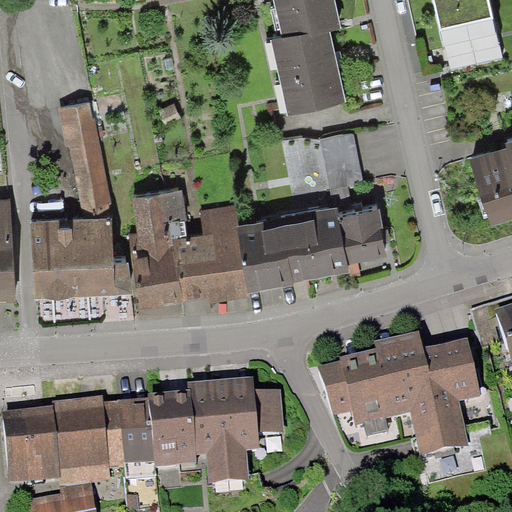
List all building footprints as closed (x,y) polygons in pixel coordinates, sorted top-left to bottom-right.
[(335,19),(330,0),(269,0),(278,33),(328,20),(335,19)] [(480,0),(421,0),(426,21),(482,8),(480,0)] [(328,20),(278,33),(268,35),(288,112),(347,98),(328,20)] [(90,102),(62,108),(81,216),(42,222),(43,296),(130,291),(125,262),(113,261),(113,220),(90,102)] [(354,133),(320,139),(329,189),(363,183),(354,133)] [(506,150),(471,161),(491,227),(511,220),(511,141),(504,144),(506,150)] [(187,220),(182,190),(132,198),(137,233),(128,234),(141,310),(185,303),(184,301),(174,239),(187,237),(184,221),(187,220)] [(0,301),(16,301),(10,199),(0,199),(0,301)] [(234,205),(200,211),(203,234),(187,237),(174,239),(184,301),(209,297),(210,304),(249,298),(248,292),(237,226),(234,205)] [(237,226),(248,292),(349,273),(348,265),(339,218),(337,208),(237,226)] [(379,210),(339,218),(348,265),(388,257),(379,210)] [(511,317),(488,323),(500,370),(511,366),(511,317)] [(377,363),(319,375),(328,419),(354,414),(357,429),(410,417),(422,461),(470,451),(461,407),(481,402),(468,349),(421,358),(417,342),(374,352),(377,363)] [(202,391),(194,397),(198,452),(210,457),(209,483),(259,484),(258,467),(275,465),(266,384),(202,391)] [(194,397),(117,409),(126,481),(200,475),(198,452),(194,397)] [(117,409),(11,422),(18,492),(126,481),(117,409)]
